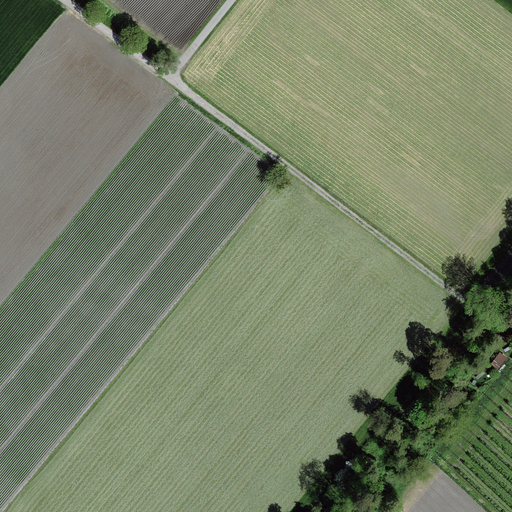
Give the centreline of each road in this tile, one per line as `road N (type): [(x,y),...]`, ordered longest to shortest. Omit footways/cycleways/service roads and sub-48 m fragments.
road 1 (track): [(170,77),(457,292)]
road 2 (track): [(67,0),(170,77),(235,0)]
